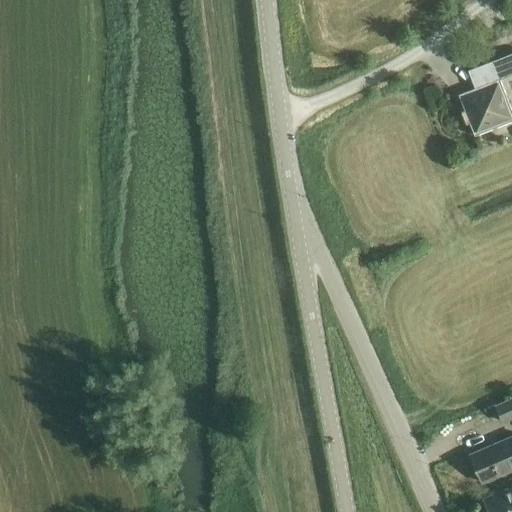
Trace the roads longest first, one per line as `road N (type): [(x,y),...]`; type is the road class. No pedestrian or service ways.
road 1 (unclassified): [(435,511),(293,201)]
road 2 (tertiary): [(345,511),(293,201)]
road 3 (tertiary): [(293,201),(266,0)]
